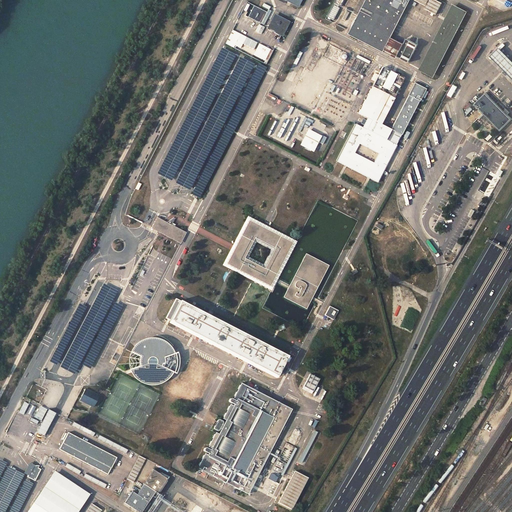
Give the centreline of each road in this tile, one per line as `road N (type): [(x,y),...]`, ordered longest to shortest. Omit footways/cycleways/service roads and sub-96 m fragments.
road 1 (track): [(0,395),(202,0)]
road 2 (track): [(0,321),(165,0)]
road 3 (motorway): [(511,220),(338,511)]
road 4 (motorway): [(360,511),(511,257)]
road 5 (unclassified): [(115,229),(116,210),(225,0)]
road 6 (motorway): [(443,283),(337,511)]
road 7 (secondary): [(511,318),(395,511)]
road 8 (unclassified): [(0,428),(91,260),(105,253)]
